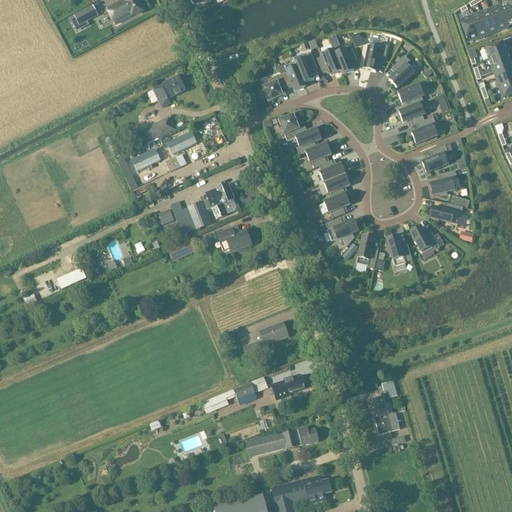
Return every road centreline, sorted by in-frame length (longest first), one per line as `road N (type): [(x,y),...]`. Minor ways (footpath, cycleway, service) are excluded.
road 1 (residential): [(367,511),(295,266),(236,126)]
road 2 (residential): [(293,104),(323,114),(363,155),(369,221),(406,223),(416,210),(416,180),(402,160)]
road 3 (residential): [(402,160),(381,145),(377,102),(365,92),(327,90),(293,104)]
road 4 (residential): [(236,126),(171,0)]
road 5 (residential): [(472,128),(424,0)]
